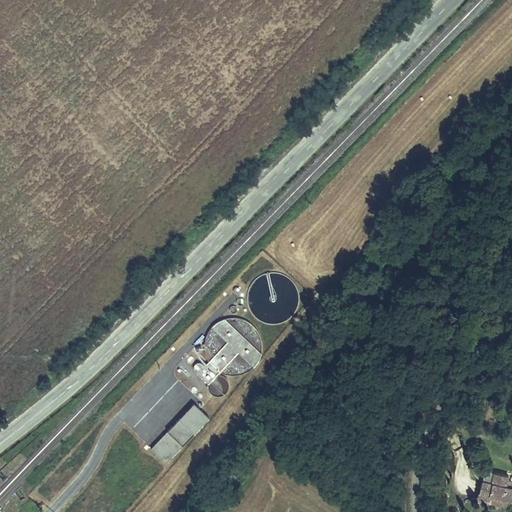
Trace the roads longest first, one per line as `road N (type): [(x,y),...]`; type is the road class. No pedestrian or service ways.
road 1 (tertiary): [(453,0),(106,353),(0,443)]
road 2 (track): [(511,123),(440,198),(335,337),(274,424),(229,511)]
road 3 (residential): [(511,324),(458,366),(427,416),(413,465),(415,511)]
